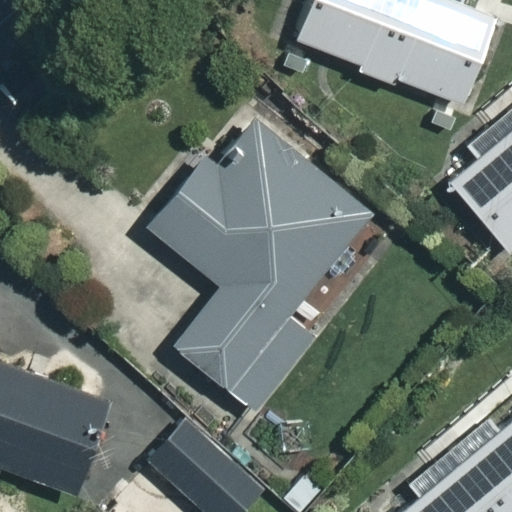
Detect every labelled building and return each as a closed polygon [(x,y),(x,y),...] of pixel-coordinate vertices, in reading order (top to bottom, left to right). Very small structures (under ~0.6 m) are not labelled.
[(298,0),(286,31),(450,92),(484,0),(298,0)] [(360,200),(246,109),(210,154),(194,140),(136,213),(211,273),(162,334),(245,401),(303,328),(275,305),(360,200)] [(511,232),(511,112),(440,170),(499,243),(511,232)] [(93,391),(0,355),(0,462),(56,485),(93,391)] [(511,511),(511,403),(381,510),(382,511),(511,511)] [(225,511),(257,474),(178,409),(139,456),(205,511),(225,511)] [(103,511),(81,498),(71,511),(103,511)]
